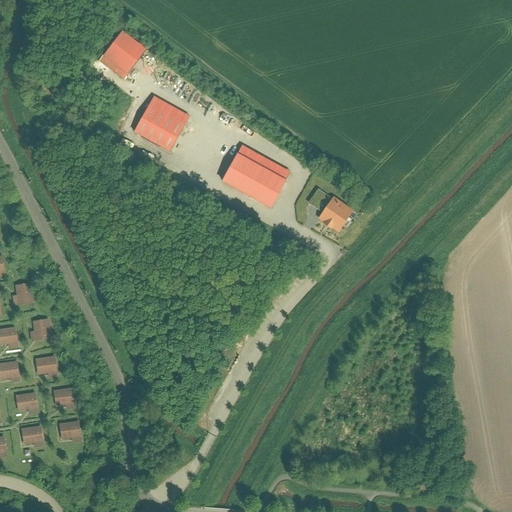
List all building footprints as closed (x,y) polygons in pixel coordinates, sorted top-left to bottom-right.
[(148,49),(122,30),(99,61),(124,80),(148,49)] [(134,132),(170,152),(190,116),(154,96),(134,132)] [(292,171),(242,144),(222,181),(272,208),(292,171)] [(332,198),(318,189),(309,203),(323,212),(332,198)] [(355,210),(334,196),(332,198),(323,212),(318,219),(339,233),(355,210)] [(17,297),(12,298),(14,308),(37,305),(34,285),(16,287),(17,297)] [(35,333),(30,334),(32,344),(54,341),(51,322),(34,324),(35,333)] [(18,329),(0,331),(0,348),(9,347),(9,352),(21,350),(18,329)] [(58,359),(36,362),(38,377),(50,376),(50,381),(61,380),(58,359)] [(20,364),(0,366),(0,381),(12,380),(13,386),(23,385),(20,364)] [(76,391),(54,394),(56,409),(67,408),(67,411),(79,409),(76,391)] [(38,394),(15,397),(17,414),(30,412),(31,416),(41,415),(38,394)] [(81,423),(59,426),(62,441),(74,439),(75,446),(84,445),(81,423)] [(45,428),(23,430),(25,447),(36,446),(36,451),(47,449),(45,428)] [(6,439),(0,439),(0,459),(8,459),(6,439)]
